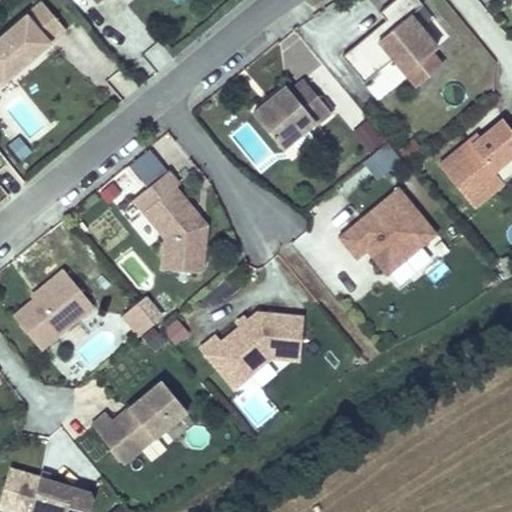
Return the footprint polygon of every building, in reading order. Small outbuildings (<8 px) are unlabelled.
[(41,0),(0,35),(0,81),(1,83),(66,29),(41,0)] [(442,64),(431,51),(436,47),(410,15),(422,4),(418,0),(393,0),(379,12),(385,20),(392,28),(378,39),(371,31),(341,56),(363,83),(393,58),(416,86),(442,64)] [(392,28),(385,20),(371,31),(378,39),(392,28)] [(101,87),(119,66),(89,41),(71,62),(101,87)] [(331,112),(304,79),(290,91),(286,86),(252,113),(282,149),(315,121),(317,123),(331,112)] [(493,171),(511,155),(511,129),(503,119),(472,144),(468,141),(438,165),(473,207),(503,182),(493,171)] [(380,138),(363,120),(350,132),(368,150),(380,138)] [(426,149),(407,126),(388,142),(407,165),(426,149)] [(363,160),(376,176),(399,158),(386,142),(363,160)] [(148,186),(167,170),(151,151),(132,166),(148,186)] [(202,268),(206,225),(198,215),(194,218),(189,212),(193,209),(174,187),(178,184),(167,170),(148,186),(142,191),(152,203),(143,211),(165,238),(162,268),(197,272),(202,268)] [(428,240),(417,226),(424,219),(398,187),(337,237),(355,259),(365,250),(369,247),(373,252),(369,255),(386,275),(428,240)] [(152,203),(142,191),(132,199),(143,211),(152,203)] [(198,215),(193,209),(189,212),(194,218),(198,215)] [(436,233),(424,219),(417,226),(428,240),(436,233)] [(41,348),(94,305),(64,269),(51,280),(54,283),(36,298),(14,316),(41,348)] [(36,298),(54,283),(51,280),(33,295),(36,298)] [(147,295),(138,303),(154,322),(164,314),(147,295)] [(152,324),(154,322),(138,303),(123,315),(139,334),(152,324)] [(299,360),(303,316),(257,312),(220,342),(215,336),(201,348),(222,374),(235,364),(246,377),(270,357),(299,360)] [(189,332),(176,318),(164,329),(177,343),(189,332)] [(165,339),(152,324),(141,333),(154,348),(165,339)] [(246,377),(235,364),(222,374),(234,388),(246,377)] [(123,463),(186,411),(161,381),(128,408),(131,412),(122,420),(119,416),(112,421),(107,414),(92,426),(123,463)] [(122,420),(131,412),(128,408),(119,416),(122,420)] [(89,511),(93,500),(89,492),(48,480),(47,484),(39,482),(41,478),(9,468),(0,498),(0,507),(15,511),(89,511)] [(48,480),(49,475),(42,473),(41,478),(39,482),(47,484),(48,480)]
